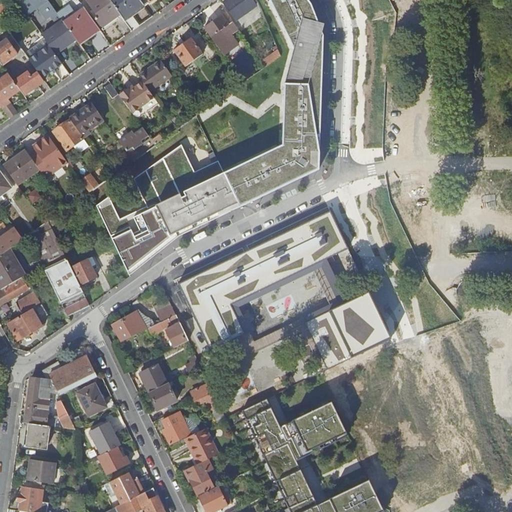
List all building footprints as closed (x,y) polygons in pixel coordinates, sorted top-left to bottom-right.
[(23,0),(20,3),(29,16),(39,9),(47,21),(57,13),(47,0),(23,0)] [(84,8),(78,0),(72,0),(80,11),(84,8)] [(88,0),(87,1),(96,14),(93,16),(102,28),(120,15),(109,0),(88,0)] [(213,220),(319,168),(322,94),(324,37),(313,6),(309,0),(269,0),(294,50),(284,85),(282,145),(224,173),(218,161),(194,173),(181,146),(133,181),(146,206),(119,219),(108,198),(97,207),(130,276),(138,270),(180,236),(213,220)] [(109,0),(120,15),(124,20),(144,5),(139,0),(109,0)] [(228,0),(224,4),(235,19),(255,4),(252,0),(228,0)] [(97,26),(84,8),(64,23),(76,39),(79,44),(87,38),(85,35),(97,26)] [(238,29),(226,12),(204,28),(220,49),(229,42),(226,37),(228,35),(227,34),(231,30),(233,33),(238,29)] [(63,21),(57,13),(47,21),(53,28),(63,21)] [(53,28),(42,36),(50,45),(53,51),(56,54),(76,39),(64,23),(63,21),(53,28)] [(191,38),(174,50),(185,66),(203,54),(191,38)] [(8,40),(0,45),(0,61),(3,66),(18,55),(8,40)] [(50,45),(29,60),(38,73),(42,79),(54,70),(63,64),(56,54),(53,51),(50,45)] [(268,62),(282,56),(280,50),(265,57),(268,62)] [(146,70),(139,75),(143,81),(150,92),(172,76),(161,60),(150,68),(152,69),(150,71),(149,70),(147,71),(146,70)] [(29,72),(14,82),(20,90),(24,96),(44,82),(42,79),(38,73),(32,77),(29,72)] [(0,81),(0,105),(1,106),(2,108),(9,103),(6,100),(20,90),(14,82),(9,75),(0,81)] [(128,89),(119,95),(132,114),(154,98),(150,92),(143,81),(134,87),(130,91),(128,89)] [(119,94),(111,83),(105,87),(113,98),(119,94)] [(9,103),(2,108),(10,119),(17,114),(9,103)] [(92,103),(70,118),(84,138),(91,133),(89,130),(103,119),(92,103)] [(69,120),(54,132),(67,151),(83,139),(69,120)] [(132,132),(119,141),(133,161),(139,156),(133,147),(148,136),(143,128),(134,134),(132,132)] [(29,155),(39,169),(45,177),(68,162),(49,136),(33,146),(35,150),(29,155)] [(29,155),(26,150),(4,166),(17,185),(39,169),(29,155)] [(0,204),(6,200),(2,195),(12,188),(0,171),(0,204)] [(90,174),(81,181),(89,192),(98,186),(90,174)] [(67,208),(56,216),(60,220),(70,213),(67,208)] [(325,259),(348,248),(332,213),(179,286),(209,348),(235,336),(243,333),(230,304),(325,259)] [(42,266),(67,317),(89,306),(48,221),(28,236),(39,259),(40,260),(42,266)] [(14,228),(0,238),(0,254),(1,256),(8,250),(23,240),(14,228)] [(1,256),(0,256),(0,274),(7,287),(21,278),(23,277),(8,250),(1,256)] [(40,260),(39,259),(27,265),(31,272),(42,266),(40,260)] [(235,336),(245,358),(309,330),(306,322),(347,303),(325,259),(230,304),(243,333),(235,336)] [(88,260),(72,267),(81,285),(96,277),(88,260)] [(0,306),(28,290),(21,278),(7,287),(0,290),(0,306)] [(328,370),(392,340),(369,293),(347,303),(306,322),(309,330),(328,370)] [(16,304),(21,314),(39,304),(33,294),(16,304)] [(157,312),(162,322),(176,315),(171,305),(157,312)] [(41,306),(8,325),(17,340),(43,325),(39,318),(44,315),(43,313),(45,312),(41,306)] [(138,311),(136,312),(144,326),(146,330),(148,328),(154,325),(151,319),(143,317),(139,313),(138,311)] [(112,325),(122,342),(146,330),(144,326),(136,312),(112,325)] [(154,325),(148,328),(152,335),(160,331),(163,329),(171,325),(172,327),(166,330),(170,338),(169,341),(171,346),(173,344),(174,348),(188,341),(176,315),(162,322),(154,325)] [(59,365),(47,372),(51,382),(58,396),(96,377),(87,357),(63,368),(62,365),(60,366),(59,365)] [(200,366),(197,359),(187,363),(191,370),(200,366)] [(149,393),(168,383),(172,381),(163,363),(140,374),(149,393)] [(51,382),(47,372),(44,374),(47,380),(31,379),(29,379),(29,385),(26,384),(23,407),(26,408),(24,424),(28,424),(48,427),(56,428),(56,420),(46,419),(47,414),(50,414),(50,409),(48,409),(48,404),(51,404),(52,395),(49,395),(51,382)] [(168,383),(149,393),(157,410),(177,401),(168,383)] [(191,393),(195,402),(213,393),(208,384),(191,393)] [(93,386),(78,394),(88,416),(105,408),(97,391),(96,391),(93,386)] [(219,407),(213,393),(195,402),(197,405),(206,401),(216,423),(226,418),(220,406),(219,407)] [(54,400),(60,421),(68,417),(59,398),(54,400)] [(268,431),(256,404),(242,410),(291,511),(370,511),(358,485),(306,510),(282,460),(295,455),(295,457),(322,444),(321,442),(334,435),(320,406),(268,431)] [(163,430),(170,444),(191,434),(180,412),(162,421),(166,429),(163,430)] [(68,417),(60,421),(63,429),(75,431),(68,417)] [(89,433),(101,455),(114,449),(110,440),(113,439),(110,432),(113,431),(108,423),(89,433)] [(48,427),(28,424),(25,447),(45,449),(47,429),(49,430),(50,428),(48,428),(48,427)] [(205,429),(185,439),(193,455),(195,454),(200,464),(207,460),(218,455),(205,429)] [(110,440),(114,449),(117,447),(120,446),(113,431),(110,432),(113,439),(110,440)] [(101,455),(97,458),(106,476),(129,464),(126,457),(123,459),(117,447),(114,449),(101,455)] [(54,464),(28,460),(25,481),(51,484),(54,464)] [(198,465),(186,471),(199,496),(214,488),(206,472),(212,468),(207,460),(200,464),(198,465)] [(109,483),(120,505),(144,493),(136,478),(132,481),(128,473),(109,483)] [(214,488),(199,496),(206,511),(214,511),(228,505),(218,486),(214,488)] [(27,511),(39,511),(42,491),(21,489),(20,496),(17,495),(16,503),(19,503),(18,511),(27,511)] [(106,511),(134,511),(139,510),(140,511),(163,511),(152,489),(144,493),(120,505),(106,511)]
